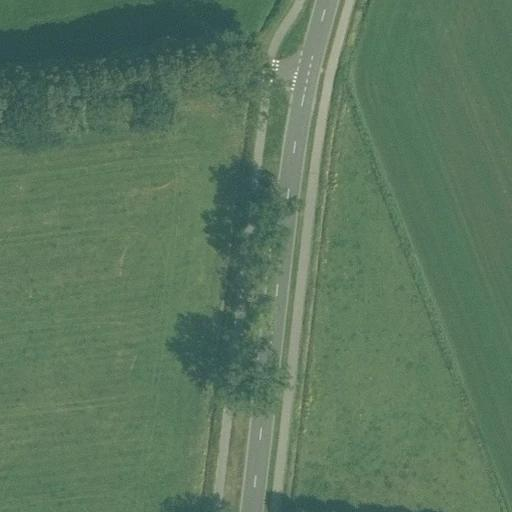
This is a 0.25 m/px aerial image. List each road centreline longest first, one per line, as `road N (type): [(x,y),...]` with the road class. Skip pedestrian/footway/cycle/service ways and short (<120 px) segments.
road 1 (tertiary): [(250,511),(308,70)]
road 2 (unclassified): [(308,70),(0,104)]
